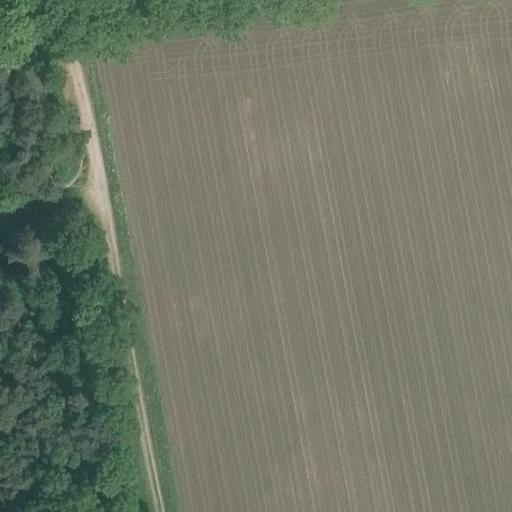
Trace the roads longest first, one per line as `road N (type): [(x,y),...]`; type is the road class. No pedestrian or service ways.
road 1 (track): [(158,511),(103,189)]
road 2 (track): [(103,189),(57,3)]
